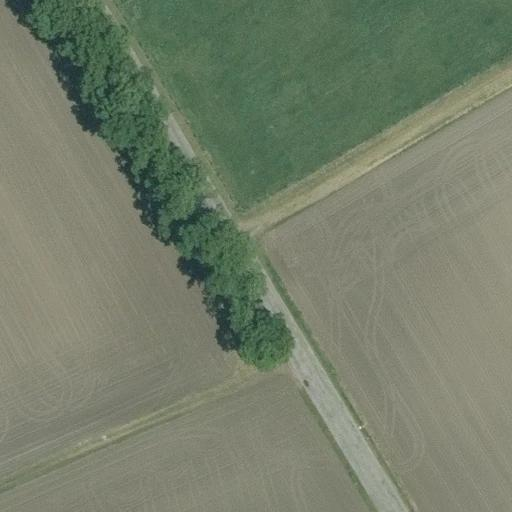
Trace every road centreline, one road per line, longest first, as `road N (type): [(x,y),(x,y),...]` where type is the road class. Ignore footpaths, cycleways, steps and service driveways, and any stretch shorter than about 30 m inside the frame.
road 1 (unclassified): [(85,0),(390,511)]
road 2 (track): [(228,239),(511,72)]
road 3 (track): [(302,363),(0,485)]
